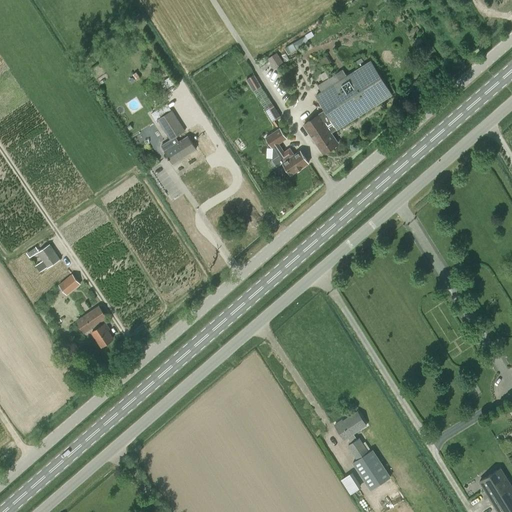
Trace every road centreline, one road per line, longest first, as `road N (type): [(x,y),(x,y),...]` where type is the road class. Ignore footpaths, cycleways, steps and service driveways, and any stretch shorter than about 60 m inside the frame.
road 1 (unclassified): [(0,484),(511,39)]
road 2 (secondary): [(511,69),(0,511)]
road 3 (unclassified): [(43,511),(511,101)]
road 4 (track): [(465,511),(319,274)]
road 5 (track): [(145,356),(0,144)]
road 6 (track): [(335,193),(212,0)]
road 7 (unknown): [(396,205),(506,386)]
